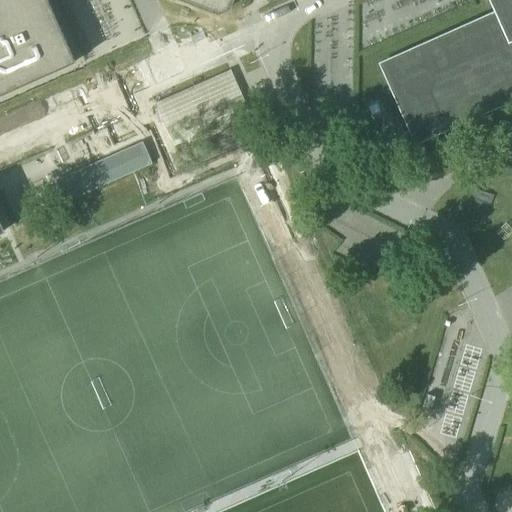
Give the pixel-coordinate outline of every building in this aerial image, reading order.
[(0,0),(0,90),(74,58),(48,0),(0,0)] [(185,0),(219,13),(230,8),(232,0),(185,0)] [(511,0),(489,0),(496,15),(488,19),(379,66),(416,148),(511,98),(511,0)] [(253,119),(231,70),(156,103),(177,153),(253,119)] [(56,180),(63,195),(66,201),(152,163),(149,156),(142,142),(56,180)]
